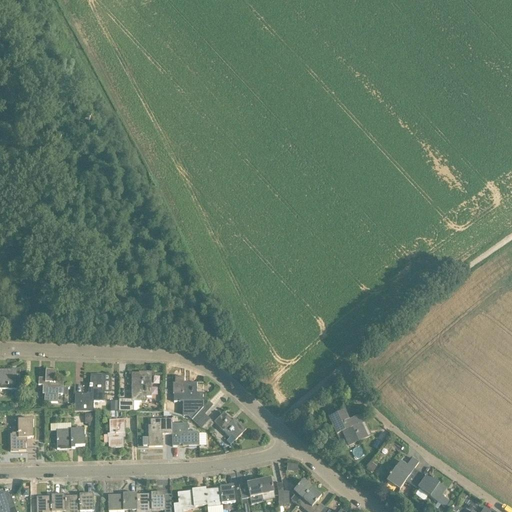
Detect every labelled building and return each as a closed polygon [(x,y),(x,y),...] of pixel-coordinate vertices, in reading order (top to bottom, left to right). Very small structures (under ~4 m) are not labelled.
[(0,390),(19,391),(19,372),(11,371),(11,375),(0,374),(0,390)] [(55,383),(55,373),(45,373),(45,380),(38,380),(38,387),(43,387),(42,395),(45,396),(44,404),(57,405),(58,396),(62,396),(62,389),(63,383),(55,383)] [(118,401),(118,413),(134,413),(133,403),(141,403),(141,398),(151,398),(151,374),(138,374),(131,375),(131,401),(118,401)] [(104,403),(104,377),(90,377),(90,396),(75,396),(74,413),(93,413),(93,403),(104,403)] [(196,426),(205,416),(200,412),(202,409),(202,395),(196,395),(196,385),(183,385),(183,379),(175,379),(175,385),(172,385),(172,395),(174,395),(174,403),(195,403),(196,410),(188,418),(191,421),(196,426)] [(232,423),(223,414),(213,424),(229,440),(231,438),(235,442),(246,431),(234,420),(232,423)] [(348,423),(343,414),(329,421),(337,436),(344,433),(351,446),(367,438),(361,426),(364,425),(360,418),(348,423)] [(85,425),(94,425),(94,415),(85,415),(85,425)] [(205,416),(196,426),(201,430),(209,420),(205,416)] [(10,453),(25,453),(25,440),(33,440),(32,421),(17,422),(18,436),(10,436),(10,453)] [(172,426),(172,424),(172,421),(150,422),(151,427),(148,428),(149,449),(162,448),(162,436),(172,436),(172,426)] [(108,450),(123,449),(123,435),(124,435),(124,423),(109,423),(109,436),(108,436),(108,450)] [(56,432),(56,426),(50,426),(50,433),(56,433),(57,451),(75,451),(75,448),(84,448),(84,431),(56,432)] [(172,426),(172,436),(172,448),(179,448),(179,446),(182,446),(182,448),(199,448),(199,438),(197,438),(197,433),(188,433),(187,426),(172,426)] [(412,487),(420,475),(414,471),(418,464),(412,460),(406,467),(400,463),(394,471),(393,473),(390,477),(389,476),(388,478),(389,478),(386,483),(399,492),(406,483),(412,487)] [(371,475),(377,468),(371,464),(366,472),(371,475)] [(420,475),(412,487),(445,510),(449,503),(441,498),(446,491),(426,478),(426,479),(420,475)] [(258,483),(263,504),(263,503),(274,500),(270,481),(258,483)] [(298,506),(312,490),(302,482),(291,495),(294,497),(290,501),(297,507),(298,506)] [(251,507),(263,504),(258,483),(246,486),(251,507)] [(205,492),(207,507),(207,509),(216,508),(216,506),(235,504),(233,487),(219,489),(219,491),(205,492)] [(207,507),(205,492),(205,490),(191,492),(192,494),(177,495),(178,505),(173,506),(173,511),(182,511),(189,511),(188,509),(207,507)] [(298,506),(304,511),(308,511),(314,506),(321,498),(312,490),(298,506)] [(8,499),(6,494),(7,494),(6,491),(0,493),(0,511),(5,511),(13,508),(10,498),(8,499)] [(135,511),(136,495),(122,495),(122,497),(108,498),(107,511),(135,511)] [(136,495),(135,511),(148,511),(164,511),(164,495),(150,495),(150,497),(136,497),(136,495)] [(65,499),(64,511),(92,511),(93,496),(79,496),(79,498),(65,499)] [(64,511),(65,499),(65,497),(51,497),(51,499),(36,499),(36,511),(64,511)]
